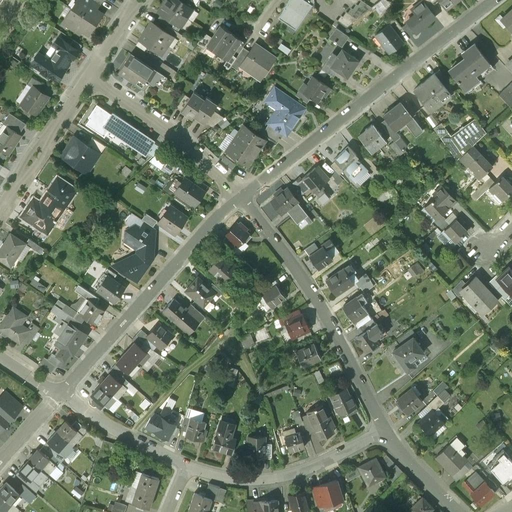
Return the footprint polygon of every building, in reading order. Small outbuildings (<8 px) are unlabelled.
[(92,1),(90,0),(76,0),(79,1),(73,10),(94,25),(101,15),(89,6),(92,2),(92,1)] [(186,6),(177,0),(166,0),(164,4),(186,19),(192,10),(186,6)] [(295,31),(312,7),(301,0),(289,0),(284,9),(284,10),(278,20),(295,31)] [(385,0),(381,0),(380,2),(385,9),(391,6),(390,3),(387,2),(385,0)] [(433,4),(430,0),(421,0),(423,1),(422,1),(429,8),(433,4)] [(456,0),(437,0),(438,1),(445,9),(456,0)] [(372,8),(361,1),(358,6),(367,12),(372,8)] [(429,8),(422,1),(411,10),(415,16),(407,23),(414,33),(435,16),(429,8)] [(380,2),(375,5),(390,24),(394,20),(385,9),(380,2)] [(186,19),(164,4),(158,13),(160,15),(163,16),(174,24),(180,28),(186,19)] [(358,6),(356,5),(353,10),(362,16),(367,12),(358,6)] [(511,8),(502,17),(500,19),(506,25),(511,31),(511,8)] [(353,10),(351,9),(348,14),(357,20),(362,16),(353,10)] [(94,25),(73,10),(67,20),(66,20),(75,26),(88,35),(94,25)] [(348,14),(346,13),(343,18),(352,24),(357,20),(348,14)] [(174,24),(163,16),(160,15),(157,20),(167,27),(171,29),(174,24)] [(500,19),(502,17),(500,15),(496,19),(503,28),(506,25),(500,19)] [(343,18),(341,17),(338,22),(347,28),(352,24),(343,18)] [(75,26),(66,20),(67,20),(65,18),(61,24),(72,31),(75,26)] [(338,22),(336,21),(333,26),(336,28),(342,32),(347,28),(338,22)] [(164,32),(151,24),(140,41),(161,55),(173,38),(164,32)] [(402,43),(388,25),(375,36),(389,53),(402,43)] [(231,34),(220,26),(211,39),(206,47),(207,47),(217,54),(231,34)] [(171,29),(167,27),(164,32),(173,38),(173,37),(178,41),(181,36),(171,29)] [(342,32),(336,28),(329,39),(334,42),(333,42),(335,43),(341,47),(348,36),(342,32)] [(211,39),(204,34),(197,45),(205,50),(207,47),(206,47),(211,39)] [(231,34),(217,54),(227,61),(228,61),(232,56),(241,41),(231,34)] [(78,51),(58,38),(45,58),(50,61),(49,62),(62,70),(63,71),(71,59),(73,60),(78,51)] [(276,58),(255,44),(249,53),(242,64),(263,78),(276,58)] [(465,58),(449,70),(463,89),(477,78),(478,79),(493,68),(474,44),(461,53),(465,58)] [(278,49),(287,56),(290,51),(281,45),(278,49)] [(236,59),(231,67),(237,71),(242,64),(249,53),(243,49),(236,59)] [(359,61),(342,49),(337,56),(332,53),(326,62),(331,65),(330,66),(337,71),(347,77),(359,61)] [(39,55),(33,64),(38,68),(45,58),(39,55)] [(156,72),(130,55),(118,73),(143,90),(147,84),(155,73),(156,72)] [(236,59),(232,56),(228,61),(227,61),(224,66),(229,70),(231,67),(236,59)] [(62,70),(49,62),(50,61),(45,58),(38,68),(38,69),(55,80),(62,70)] [(331,65),(326,62),(321,69),(333,77),(337,71),(330,66),(331,65)] [(450,84),(439,70),(434,74),(445,88),(450,84)] [(165,80),(155,73),(147,84),(158,91),(165,80)] [(434,74),(414,90),(430,110),(450,94),(445,88),(434,74)] [(330,88),(313,77),(306,88),(308,89),(305,93),(304,94),(310,98),(311,97),(317,102),(322,95),(324,97),(330,88)] [(32,78),(27,85),(32,88),(33,88),(39,92),(44,86),(32,78)] [(477,78),(463,89),(467,94),(482,83),(478,79),(477,78)] [(511,81),(498,95),(510,108),(511,106),(511,81)] [(32,88),(22,104),(36,114),(47,98),(39,92),(33,88),(32,88)] [(303,108),(275,89),(268,98),(280,106),(272,118),(273,119),(288,129),(289,130),(303,108)] [(305,93),(300,90),(296,96),(307,103),(310,98),(304,94),(305,93)] [(182,110),(181,112),(192,119),(193,116),(204,100),(194,92),(190,98),(182,110)] [(190,98),(185,95),(177,107),(182,110),(190,98)] [(204,100),(193,116),(204,124),(205,122),(213,110),(217,105),(206,97),(204,100)] [(400,102),(383,115),(392,128),(394,129),(405,121),(411,116),(400,102)] [(89,120),(86,125),(103,137),(107,130),(144,155),(154,141),(112,113),(110,117),(95,107),(87,119),(89,120)] [(224,118),(213,110),(205,122),(212,127),(224,118)] [(25,124),(9,114),(2,124),(7,127),(7,126),(19,134),(25,124)] [(475,118),(450,136),(447,133),(440,138),(456,160),(459,157),(472,145),(485,132),(475,118)] [(288,129),(273,119),(269,124),(284,134),(285,134),(288,129)] [(405,121),(394,129),(397,133),(408,125),(405,121)] [(269,124),(269,123),(265,129),(278,138),(280,139),(284,134),(269,124)] [(372,124),(364,129),(365,130),(359,135),(369,149),(376,144),(378,147),(385,141),(380,134),(377,130),(372,124)] [(7,127),(0,136),(0,150),(8,156),(22,136),(19,134),(7,126),(7,127)] [(264,140),(244,126),(235,139),(256,153),(264,140)] [(394,129),(392,128),(386,132),(393,141),(394,141),(400,136),(397,133),(394,129)] [(278,138),(265,129),(262,134),(275,143),(278,138)] [(407,146),(400,136),(394,141),(401,150),(407,146)] [(105,146),(92,137),(87,145),(86,146),(96,152),(99,155),(105,146)] [(76,138),(67,152),(66,151),(62,157),(84,172),(92,161),(91,160),(96,152),(86,146),(87,145),(76,138)] [(256,153),(235,139),(226,152),(247,166),(256,153)] [(394,141),(393,141),(389,144),(398,155),(402,152),(401,150),(394,141)] [(492,167),(472,145),(459,157),(467,166),(469,163),(476,171),(474,173),(479,179),(485,173),(492,167)] [(348,146),(333,159),(335,161),(343,169),(351,178),(364,165),(360,161),(356,157),(357,155),(348,146)] [(498,155),(490,147),(485,151),(494,160),(498,155)] [(168,160),(158,153),(149,162),(161,171),(168,160)] [(378,169),(370,160),(366,155),(360,161),(364,165),(368,169),(367,169),(372,174),(378,169)] [(225,156),(221,162),(232,170),(236,164),(225,156)] [(343,169),(335,161),(330,165),(339,174),(343,169)] [(329,178),(321,168),(320,169),(317,165),(315,167),(326,180),(329,178)] [(364,165),(351,178),(355,181),(367,169),(368,169),(364,165)] [(301,178),(301,179),(308,187),(313,192),(313,191),(318,197),(324,192),(319,186),(326,180),(315,167),(301,178)] [(479,179),(476,182),(480,187),(490,179),(485,173),(479,179)] [(301,178),(299,176),(292,183),(301,193),(308,187),(301,179),(301,178)] [(511,192),(511,188),(502,177),(494,184),(488,189),(493,194),(496,192),(503,200),(511,192)] [(57,179),(40,204),(33,199),(22,216),(47,233),(75,191),(66,184),(65,185),(57,179)] [(169,189),(175,193),(181,183),(176,179),(169,189)] [(205,193),(184,179),(181,183),(175,193),(195,207),(205,193)] [(490,179),(480,187),(485,192),(488,189),(494,184),(490,179)] [(456,201),(439,183),(429,193),(433,198),(436,196),(447,209),(456,201)] [(287,187),(283,190),(281,188),(276,192),(278,194),(271,200),(281,213),(286,209),(297,201),(298,200),(287,187)] [(485,192),(480,187),(471,196),(476,201),(485,192)] [(447,209),(436,196),(433,198),(424,207),(436,219),(441,215),(447,209)] [(297,201),(286,209),(291,215),(301,207),(297,201)] [(170,207),(159,224),(174,234),(186,218),(170,207)] [(309,216),(301,207),(291,215),(298,224),(309,216)] [(157,221),(146,213),(142,220),(144,221),(153,227),(157,221)] [(436,219),(432,223),(437,228),(445,220),(441,215),(436,219)] [(445,220),(437,228),(441,233),(444,231),(450,225),(445,220)] [(153,227),(144,221),(140,227),(150,234),(154,228),(153,227)] [(450,225),(444,231),(451,239),(456,244),(467,233),(455,221),(450,225)] [(247,228),(241,223),(239,225),(236,222),(224,235),(237,246),(243,240),(245,242),(250,235),(245,230),(247,228)] [(140,228),(138,230),(132,226),(131,228),(126,230),(125,240),(135,247),(136,246),(138,248),(137,253),(135,256),(116,265),(115,267),(136,281),(147,266),(145,265),(148,260),(150,260),(151,260),(151,259),(153,259),(152,259),(153,239),(151,237),(152,236),(153,237),(154,236),(150,234),(140,227),(139,228),(140,228)] [(451,239),(444,231),(441,233),(437,237),(444,245),(451,239)] [(10,234),(0,249),(0,260),(10,267),(25,244),(10,234)] [(237,246),(224,235),(221,239),(233,250),(237,246)] [(43,249),(28,239),(25,244),(40,254),(43,249)] [(303,249),(309,256),(322,246),(321,245),(317,239),(303,249)] [(329,239),(321,245),(322,246),(323,246),(325,250),(333,245),(329,239)] [(235,252),(245,242),(243,240),(237,246),(233,250),(235,252)] [(322,246),(309,256),(318,269),(332,259),(325,250),(323,246),(322,246)] [(220,255),(209,268),(225,283),(226,283),(228,283),(229,283),(230,282),(230,281),(231,280),(230,278),(229,277),(237,268),(238,267),(232,262),(230,264),(220,255)] [(244,260),(238,267),(237,268),(249,279),(257,271),(244,260)] [(416,263),(407,271),(412,278),(418,274),(419,276),(423,272),(416,263)] [(349,265),(343,269),(347,275),(353,272),(349,265)] [(116,275),(107,268),(104,273),(113,280),(116,275)] [(511,272),(508,268),(496,280),(508,292),(511,288),(511,272)] [(343,269),(325,280),(335,295),(353,284),(347,275),(343,269)] [(113,280),(104,273),(103,274),(106,276),(102,281),(99,279),(94,286),(97,289),(96,290),(115,302),(125,288),(113,280)] [(364,275),(354,282),(358,288),(368,280),(364,275)] [(209,288),(197,277),(187,287),(190,290),(188,293),(202,306),(214,293),(209,288)] [(368,280),(358,288),(363,293),(375,285),(371,279),(368,280)] [(488,293),(474,279),(470,283),(471,285),(467,289),(462,294),(481,313),(488,306),(489,308),(496,301),(488,293)] [(262,294),(272,287),(267,280),(254,295),(256,298),(259,296),(262,294)] [(508,292),(496,280),(494,281),(489,285),(493,289),(501,297),(504,301),(509,296),(506,294),(508,292)] [(460,282),(451,291),(458,298),(462,294),(467,289),(460,282)] [(213,283),(209,288),(214,293),(219,298),(224,292),(213,283)] [(88,292),(78,285),(74,290),(84,298),(85,297),(88,292)] [(272,287),(262,294),(271,307),(278,302),(284,297),(275,285),(272,287)] [(501,297),(493,289),(488,293),(496,301),(496,302),(501,297)] [(262,294),(259,296),(268,309),(271,307),(262,294)] [(356,298),(356,297),(342,307),(353,323),(356,321),(353,318),(365,310),(361,304),(366,300),(361,294),(356,298)] [(186,309),(173,298),(162,310),(175,322),(186,309)] [(104,310),(88,299),(79,313),(78,314),(85,318),(95,325),(104,310)] [(204,316),(191,303),(186,309),(199,321),(204,316)] [(79,313),(65,304),(61,310),(68,314),(81,323),(85,318),(78,314),(79,313)] [(26,316),(13,307),(0,326),(0,329),(20,343),(21,340),(27,332),(26,332),(19,327),(26,316)] [(186,309),(175,322),(189,334),(199,321),(186,309)] [(384,309),(371,318),(375,324),(375,323),(388,315),(384,309)] [(365,310),(353,318),(356,321),(367,313),(365,310)] [(356,321),(353,323),(357,329),(371,319),(367,313),(356,321)] [(81,323),(68,314),(63,321),(68,324),(77,330),(81,323)] [(287,321),(285,321),(290,332),(292,337),(308,330),(301,314),(287,321)] [(285,321),(287,321),(284,315),(272,320),(275,326),(279,324),(285,321)] [(357,329),(354,331),(358,336),(368,328),(375,324),(371,318),(357,329)] [(284,334),(290,332),(285,321),(279,324),(284,334)] [(146,334),(146,335),(148,337),(153,341),(161,349),(173,335),(157,322),(146,334)] [(31,326),(28,329),(26,332),(27,332),(21,340),(27,344),(39,327),(33,323),(31,326)] [(382,333),(375,323),(375,324),(368,328),(375,338),(382,333)] [(77,330),(68,324),(55,344),(62,348),(56,357),(64,362),(70,354),(73,356),(86,336),(77,330)] [(358,336),(355,338),(354,339),(358,346),(360,345),(365,352),(371,348),(377,344),(378,343),(375,338),(368,328),(358,336)] [(146,334),(140,329),(135,335),(143,342),(148,337),(146,335),(146,334)] [(411,330),(396,341),(399,347),(412,338),(415,336),(411,330)] [(250,331),(238,336),(242,344),(254,339),(250,331)] [(143,342),(135,335),(131,339),(134,342),(141,348),(145,344),(143,342)] [(143,342),(145,344),(148,346),(153,341),(148,337),(143,342)] [(399,347),(392,352),(406,372),(415,367),(411,362),(417,357),(423,353),(412,338),(399,347)] [(134,342),(125,353),(136,362),(145,352),(141,348),(134,342),(133,342),(134,342)] [(312,344),(296,352),(299,358),(295,360),(298,367),(302,365),(303,366),(320,358),(316,348),(314,349),(312,344)] [(145,352),(136,362),(142,367),(151,357),(145,352)] [(136,362),(125,353),(116,362),(116,363),(125,371),(127,373),(128,372),(127,372),(136,362)] [(421,362),(417,357),(411,362),(415,367),(421,362)] [(275,358),(264,363),(267,369),(278,364),(275,358)] [(302,365),(298,367),(301,374),(323,364),(320,358),(303,366),(302,365)] [(56,366),(47,359),(44,362),(42,361),(38,365),(51,374),(56,366)] [(116,363),(112,367),(121,376),(125,371),(116,363)] [(121,376),(112,367),(108,372),(109,374),(109,373),(121,383),(125,386),(128,382),(121,376)] [(237,369),(230,367),(225,383),(233,385),(237,369)] [(321,369),(316,371),(321,382),(326,379),(321,369)] [(121,383),(109,373),(109,374),(105,379),(101,384),(112,394),(120,384),(121,384),(121,383)] [(435,389),(438,393),(444,388),(447,385),(444,381),(435,389)] [(125,386),(121,383),(121,384),(120,384),(112,394),(117,398),(127,388),(125,386)] [(112,394),(101,384),(100,384),(92,394),(91,394),(95,398),(103,404),(110,395),(112,394)] [(414,386),(396,400),(407,414),(422,401),(417,395),(419,393),(414,386)] [(345,388),(330,395),(339,414),(346,411),(348,414),(356,410),(355,407),(355,406),(350,395),(349,395),(345,388)] [(438,393),(428,404),(432,408),(449,392),(444,388),(438,393)] [(110,395),(103,404),(105,406),(108,409),(116,400),(110,395)] [(8,401),(2,396),(0,397),(0,413),(9,421),(18,411),(18,410),(8,401)] [(22,406),(11,397),(8,401),(18,410),(22,406)] [(178,401),(175,413),(184,415),(188,399),(184,397),(182,402),(178,401)] [(103,404),(95,398),(91,403),(101,410),(105,406),(103,404)] [(143,399),(139,404),(145,410),(150,405),(143,399)] [(321,405),(306,412),(307,415),(311,424),(312,423),(326,417),(326,418),(327,417),(321,405)] [(172,409),(165,406),(160,415),(167,419),(172,409)] [(432,409),(421,418),(423,420),(420,424),(430,434),(444,421),(434,410),(433,410),(432,409)] [(297,410),(291,413),(295,423),(302,421),(301,419),(297,410)] [(0,413),(0,431),(9,421),(0,413)] [(160,416),(160,415),(156,413),(149,425),(155,428),(161,417),(160,416)] [(167,419),(160,415),(160,416),(161,417),(155,428),(154,431),(169,439),(172,433),(175,434),(177,430),(174,429),(177,424),(167,419)] [(311,424),(307,415),(301,417),(307,433),(315,430),(312,423),(311,424)] [(190,417),(184,416),(181,429),(187,430),(190,417)] [(128,417),(123,421),(130,427),(134,422),(128,417)] [(205,421),(190,417),(187,430),(185,435),(200,440),(201,436),(205,437),(207,429),(204,428),(205,421)] [(326,417),(312,423),(315,430),(318,437),(332,431),(326,418),(326,417)] [(485,417),(478,422),(482,428),(489,423),(485,417)] [(221,419),(212,450),(219,452),(220,451),(231,454),(235,438),(230,437),(234,423),(221,419)] [(64,421),(55,431),(67,441),(76,430),(74,428),(64,420),(64,421)] [(86,431),(78,423),(74,428),(76,430),(82,434),(83,435),(86,431)] [(76,430),(67,441),(72,445),(82,434),(76,430)] [(55,431),(47,441),(46,441),(46,442),(55,449),(58,452),(58,451),(67,441),(55,431)] [(300,432),(284,437),(289,451),(304,446),(304,444),(306,443),(303,436),(301,436),(300,432)] [(265,436),(248,435),(248,455),(257,455),(257,458),(264,458),(264,456),(265,456),(265,445),(265,436)] [(114,444),(102,440),(100,449),(111,453),(114,444)] [(55,449),(46,442),(42,446),(51,454),(55,449)] [(467,459),(450,442),(435,456),(452,473),(463,463),(467,459)] [(51,454),(42,446),(38,451),(48,459),(47,460),(55,466),(60,461),(51,454)] [(38,451),(36,449),(36,450),(27,460),(39,469),(40,468),(47,459),(47,460),(48,459),(38,451)] [(508,456),(503,449),(492,458),(493,459),(486,466),(503,485),(504,484),(510,478),(511,478),(511,477),(511,461),(507,456),(508,456)] [(386,454),(380,460),(389,469),(395,463),(386,454)] [(385,476),(375,457),(358,466),(366,481),(368,480),(370,484),(385,476)] [(47,459),(40,468),(48,475),(55,466),(47,460),(47,459)] [(39,469),(27,460),(19,470),(18,470),(20,472),(28,479),(30,480),(39,469)] [(402,471),(395,463),(389,469),(392,472),(393,471),(398,475),(402,471)] [(463,463),(452,473),(450,475),(455,481),(469,469),(463,463)] [(392,472),(385,479),(390,484),(398,475),(393,471),(392,472)] [(28,479),(20,472),(16,476),(25,484),(28,479)] [(475,472),(462,483),(471,493),(483,482),(475,472)] [(159,478),(142,473),(137,488),(154,493),(159,478)] [(337,478),(317,484),(323,503),(339,498),(342,497),(337,478)] [(494,493),(484,481),(483,482),(471,493),(470,493),(480,505),(494,493)] [(4,482),(0,487),(0,495),(9,503),(17,494),(15,492),(4,482)] [(209,483),(205,496),(212,498),(212,499),(216,500),(221,487),(209,483)] [(323,503),(317,484),(311,486),(316,505),(323,503)] [(15,492),(17,494),(29,504),(35,497),(21,485),(15,492)] [(82,496),(85,492),(77,487),(74,491),(82,496)] [(154,493),(137,488),(132,504),(149,509),(154,493)] [(304,489),(288,494),(293,510),(293,511),(307,511),(307,509),(310,508),(304,489)] [(205,496),(195,493),(190,508),(202,511),(207,511),(212,499),(212,498),(205,496)] [(9,503),(0,495),(0,510),(1,511),(3,511),(10,504),(9,503)] [(422,497),(410,509),(412,511),(432,511),(431,510),(433,508),(422,497)] [(339,498),(323,503),(325,508),(338,504),(337,502),(340,501),(339,498)] [(277,511),(277,499),(259,500),(260,501),(260,511),(277,511)] [(124,511),(126,506),(116,502),(112,511),(124,511)]
